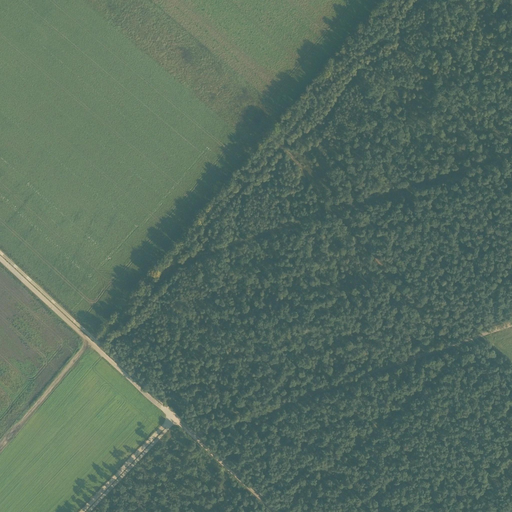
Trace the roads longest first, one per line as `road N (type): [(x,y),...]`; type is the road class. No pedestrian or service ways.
road 1 (track): [(511,151),(177,258)]
road 2 (track): [(195,433),(511,324)]
road 3 (track): [(280,143),(149,293),(94,341)]
road 4 (track): [(0,259),(171,417)]
road 5 (track): [(393,33),(511,184)]
road 6 (track): [(393,33),(353,55),(280,143)]
road 7 (track): [(89,341),(0,446)]
road 8 (track): [(171,417),(81,511)]
road 9 (track): [(393,33),(511,0)]
